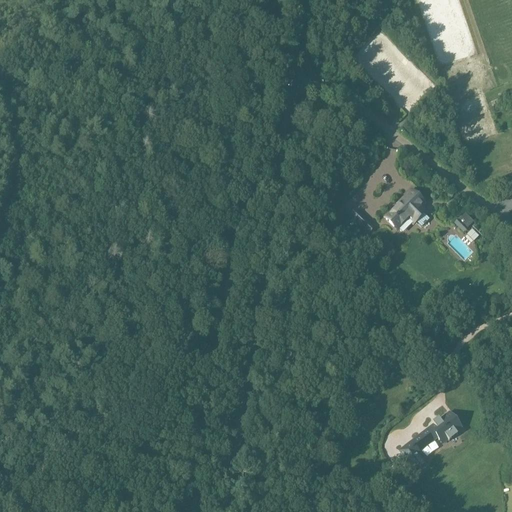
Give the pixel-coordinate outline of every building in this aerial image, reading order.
[(511,98),(511,92),(511,90),(500,94),(503,102),(511,98)] [(398,207),(385,220),(391,226),(397,231),(409,218),(414,223),(421,229),(429,221),(423,214),(419,211),(424,206),(420,202),(410,192),(397,206),(398,207)] [(335,196),(325,205),(334,214),(344,204),(335,196)] [(354,242),(358,246),(370,233),(374,229),(355,210),(351,214),(351,213),(338,226),(341,230),(342,229),(355,242),(354,242)] [(465,215),(457,222),(463,228),(470,221),(465,215)] [(449,415),(438,423),(400,453),(417,476),(429,467),(418,454),(432,443),(430,441),(435,437),(442,445),(460,431),(449,415)] [(404,484),(400,478),(389,487),(394,493),(404,484)] [(399,495),(405,502),(411,498),(405,490),(399,495)]
